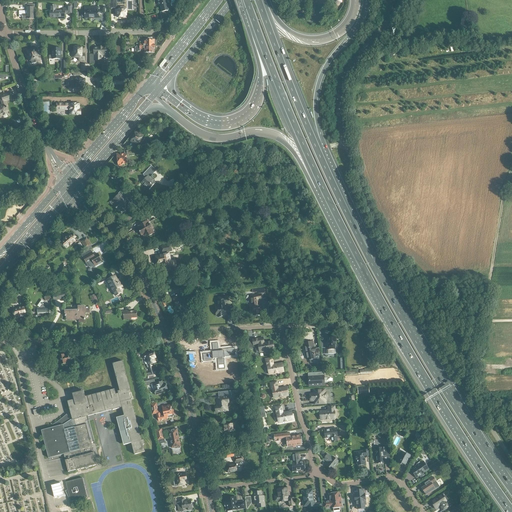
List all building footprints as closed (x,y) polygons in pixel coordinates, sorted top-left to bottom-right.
[(161,6),(162,12),(160,12),(162,20),(169,18),(169,15),(170,14),(169,11),(166,0),(157,0),(158,5),(161,6)] [(50,10),(50,17),(60,17),(60,19),(65,19),(65,14),(68,14),(72,14),(72,4),(66,5),(66,8),(63,8),(63,11),(56,11),(56,5),(50,5),(50,10)] [(85,11),(85,10),(85,11),(85,17),(85,18),(99,18),(99,13),(102,13),(105,13),(105,6),(102,6),(102,10),(99,10),(99,7),(84,7),(85,11)] [(22,17),(22,20),(33,20),(33,7),(27,7),(27,11),(19,11),(19,17),(22,17)] [(120,10),(116,10),(116,13),(117,13),(117,17),(121,17),(121,18),(126,18),(126,7),(120,7),(120,10)] [(137,47),(152,47),(154,47),(154,41),(152,41),(152,39),(148,39),(148,41),(145,41),(145,44),(137,44),(137,47)] [(28,57),(29,61),(31,61),(32,64),(36,63),(35,61),(40,60),(39,57),(37,57),(35,49),(34,46),(31,47),(32,50),(28,51),(29,57),(28,57)] [(79,57),(79,60),(85,60),(85,56),(82,56),(82,48),(79,48),(79,47),(74,47),(74,52),(73,52),(73,57),(79,57)] [(90,54),(90,64),(95,64),(95,61),(103,61),(103,57),(103,56),(109,56),(109,47),(94,47),(94,54),(93,54),(90,54)] [(154,53),(154,47),(152,47),(137,47),(135,47),(135,52),(140,52),(140,50),(145,50),(145,53),(147,53),(147,56),(152,56),(152,53),(154,53)] [(61,62),(61,73),(66,73),(66,61),(62,61),(61,60),(61,48),(52,48),(52,56),(49,56),(49,60),(55,60),(58,60),(58,61),(60,61),(61,62)] [(136,59),(129,59),(129,66),(133,66),(133,70),(138,70),(138,63),(136,63),(136,59)] [(71,80),(71,89),(86,88),(85,79),(71,80)] [(5,101),(11,99),(8,92),(0,95),(0,98),(2,105),(0,105),(0,116),(2,116),(1,114),(8,112),(6,107),(7,107),(5,101)] [(70,103),(57,103),(57,110),(69,110),(69,108),(70,108),(70,110),(70,115),(81,115),(81,110),(79,110),(79,104),(76,104),(73,104),(70,104),(70,103)] [(139,145),(140,146),(142,143),(140,142),(143,136),(136,132),(131,141),(139,145)] [(126,154),(117,155),(119,167),(122,166),(122,164),(128,164),(126,154)] [(144,189),(146,191),(148,191),(156,183),(150,177),(156,170),(151,165),(143,175),(146,178),(141,183),(146,187),(144,189)] [(119,212),(123,207),(125,209),(129,204),(124,200),(128,196),(122,190),(112,200),(115,203),(113,206),(119,212)] [(168,211),(166,208),(155,214),(157,217),(168,211)] [(148,221),(137,227),(144,239),(154,233),(150,226),(150,225),(149,223),(148,223),(149,223),(148,221)] [(61,242),(62,244),(62,246),(63,247),(65,247),(66,249),(69,246),(71,246),(72,245),(72,244),(75,241),(74,239),(76,237),(74,234),(71,236),(70,234),(67,236),(65,236),(63,238),(63,240),(61,242)] [(91,245),(87,239),(81,242),(85,248),(91,245)] [(172,251),(171,245),(161,247),(162,253),(172,251)] [(90,250),(82,255),(83,257),(82,257),(86,263),(88,262),(91,267),(94,265),(95,266),(98,265),(97,263),(102,261),(98,254),(94,256),(92,252),(90,250)] [(163,266),(164,268),(173,267),(174,265),(173,262),(172,261),(170,261),(169,254),(164,255),(164,254),(157,256),(158,258),(156,259),(157,266),(162,265),(162,267),(163,266)] [(100,278),(98,279),(100,283),(107,279),(111,286),(113,291),(116,296),(121,293),(119,289),(122,286),(119,280),(117,280),(115,276),(110,279),(109,278),(107,275),(104,276),(100,278)] [(12,289),(13,293),(21,290),(19,285),(15,286),(16,288),(12,289)] [(50,295),(50,296),(51,299),(52,301),(66,298),(65,296),(64,292),(53,294),(53,295),(50,295)] [(252,314),(254,313),(254,314),(254,316),(260,315),(260,313),(262,313),(261,304),(260,304),(260,300),(262,300),(262,299),(267,298),(266,293),(261,294),(251,296),(252,305),(251,305),(252,314)] [(99,302),(95,294),(91,296),(94,304),(99,302)] [(172,298),(174,301),(177,309),(183,307),(184,310),(188,308),(186,304),(188,304),(186,300),(185,301),(183,296),(181,298),(179,295),(172,298)] [(216,315),(218,315),(219,317),(224,316),(224,315),(226,315),(226,306),(225,306),(225,304),(231,303),(231,296),(221,297),(221,301),(218,301),(219,306),(216,307),(216,315)] [(38,315),(37,315),(38,319),(41,318),(41,319),(51,315),(50,312),(50,307),(49,307),(50,307),(50,306),(49,306),(48,305),(48,304),(47,303),(46,302),(45,301),(40,308),(37,308),(36,309),(35,309),(34,311),(34,312),(35,313),(36,313),(37,313),(38,315)] [(13,311),(13,312),(13,313),(14,315),(15,315),(15,317),(16,317),(17,318),(25,316),(27,315),(25,307),(21,308),(21,307),(13,309),(13,311)] [(78,307),(78,308),(78,320),(79,320),(79,322),(85,322),(85,320),(85,313),(89,312),(89,307),(85,308),(85,307),(78,307)] [(65,317),(66,317),(66,320),(78,320),(78,308),(74,308),(74,311),(65,311),(65,317)] [(126,312),(123,312),(124,320),(131,319),(131,318),(137,318),(136,311),(130,312),(130,308),(126,309),(126,312)] [(328,342),(327,343),(328,348),(323,348),(323,340),(319,340),(321,348),(321,354),(336,354),(336,350),(337,349),(338,348),(338,347),(337,346),(337,345),(336,345),(335,345),(335,337),(328,337),(328,342)] [(252,342),(248,343),(249,349),(254,347),(255,347),(256,353),(260,352),(261,352),(262,352),(263,352),(264,351),(265,351),(266,351),(267,351),(268,351),(268,350),(270,350),(271,350),(272,350),(273,350),(274,349),(272,341),(264,343),(263,338),(253,339),(252,340),(252,342)] [(313,342),(304,343),(305,350),(306,350),(308,360),(309,359),(310,364),(321,362),(320,360),(320,356),(321,356),(320,349),(320,348),(315,349),(315,348),(314,348),(313,342)] [(213,353),(203,354),(204,360),(214,359),(214,358),(218,358),(218,365),(224,364),(224,357),(225,357),(224,356),(235,355),(235,348),(221,350),(222,351),(218,351),(218,343),(212,344),(213,352),(212,352),(213,353)] [(147,361),(148,364),(146,365),(148,368),(149,367),(150,373),(147,373),(148,378),(149,379),(152,378),(154,378),(155,378),(153,372),(154,372),(152,366),(152,364),(156,363),(154,359),(156,358),(154,351),(146,354),(143,355),(145,360),(146,359),(147,361)] [(57,359),(58,363),(60,362),(61,365),(66,364),(66,367),(73,365),(72,361),(69,362),(68,356),(65,356),(64,355),(59,356),(59,358),(57,359)] [(282,372),(283,372),(283,370),(283,369),(283,368),(282,368),(282,363),(273,365),(272,357),(271,357),(272,358),(266,359),(266,358),(267,367),(268,366),(269,374),(270,374),(271,374),(272,374),(273,374),(275,373),(276,373),(277,373),(279,372),(280,373),(281,373),(282,372)] [(44,429),(39,431),(39,432),(41,431),(48,457),(53,456),(61,454),(63,454),(65,460),(68,472),(68,473),(97,465),(97,463),(94,453),(92,448),(93,447),(92,445),(86,422),(89,421),(89,420),(88,416),(112,410),(112,411),(113,411),(120,409),(119,408),(122,407),(124,416),(117,418),(124,445),(131,443),(134,454),(134,455),(145,452),(143,445),(145,445),(144,440),(142,441),(130,394),(131,393),(123,361),(113,364),(120,392),(118,392),(118,394),(116,395),(114,389),(85,397),(84,391),(81,391),(72,394),(73,398),(74,400),(73,400),(68,402),(72,419),(70,420),(67,423),(65,423),(62,419),(58,422),(55,424),(54,425),(49,427),(46,428),(45,429),(44,429)] [(310,381),(309,381),(309,386),(324,385),(324,383),(327,383),(327,378),(324,378),(323,372),(316,373),(316,377),(310,377),(310,381)] [(276,381),(276,382),(271,383),(270,382),(272,390),(274,398),(275,398),(276,398),(277,398),(278,397),(279,397),(280,397),(281,397),(282,397),(284,396),(285,396),(286,396),(287,396),(288,395),(286,387),(278,389),(276,381)] [(153,392),(154,391),(155,395),(168,391),(166,385),(163,386),(162,382),(153,384),(151,385),(153,392)] [(326,400),(326,399),(327,399),(328,398),(328,397),(329,396),(328,395),(328,394),(327,394),(326,394),(326,393),(325,393),(324,390),(314,391),(314,394),(310,394),(310,401),(314,401),(314,404),(325,404),(325,400),(326,400)] [(231,391),(223,392),(223,397),(216,398),(216,402),(216,407),(215,407),(216,413),(228,411),(226,401),(232,400),(231,391)] [(168,418),(174,416),(173,410),(171,410),(170,405),(162,407),(164,415),(160,416),(159,413),(157,403),(150,404),(152,415),(157,414),(158,421),(168,418)] [(287,421),(288,421),(289,421),(290,421),(291,421),(291,420),(292,420),(292,419),(292,418),(292,417),(292,416),(291,412),(282,413),(281,405),(281,406),(275,408),(275,406),(275,407),(276,415),(277,415),(278,419),(278,420),(278,421),(278,422),(278,423),(279,423),(280,423),(281,423),(282,423),(282,422),(284,422),(285,422),(286,422),(287,421)] [(328,407),(328,411),(320,412),(320,416),(320,417),(320,418),(320,419),(320,420),(321,420),(322,420),(323,420),(324,420),(326,420),(327,420),(328,420),(329,420),(329,419),(331,419),(331,420),(332,420),(333,420),(334,419),(334,411),(335,411),(334,406),(334,407),(328,407)] [(233,424),(230,424),(229,423),(228,423),(227,424),(224,425),(225,433),(233,432),(233,428),(233,424)] [(162,428),(156,430),(155,430),(158,441),(165,439),(162,428)] [(336,428),(324,430),(325,439),(331,438),(331,442),(333,442),(337,441),(337,437),(336,428)] [(177,429),(168,431),(172,448),(180,447),(177,429)] [(289,433),(274,435),(274,441),(286,440),(286,441),(284,441),(285,445),(286,445),(287,447),(293,446),(293,448),(296,448),(296,446),(302,445),(301,443),(302,443),(301,437),(300,435),(290,437),(289,433)] [(390,460),(388,446),(379,447),(379,448),(375,448),(375,449),(374,449),(375,456),(376,456),(377,464),(385,463),(384,461),(390,460)] [(354,452),(355,461),(357,461),(357,466),(365,465),(365,458),(370,457),(369,449),(363,450),(363,451),(354,452)] [(236,464),(225,466),(226,469),(227,469),(228,473),(237,471),(236,467),(239,466),(238,462),(243,461),(242,457),(241,457),(241,456),(244,456),(243,452),(234,453),(234,458),(235,457),(235,458),(234,458),(235,463),(235,462),(236,464)] [(395,457),(397,457),(395,462),(401,465),(402,462),(407,464),(411,456),(406,453),(404,452),(403,455),(399,453),(399,454),(397,453),(395,457)] [(291,463),(293,474),(293,472),(304,471),(304,472),(305,472),(304,462),(299,462),(298,454),(291,455),(292,463),(291,463)] [(332,470),(339,462),(332,456),(332,457),(328,454),(323,459),(327,462),(325,465),(332,470)] [(411,470),(416,478),(419,476),(421,478),(425,475),(424,473),(428,470),(424,465),(426,464),(423,461),(420,463),(419,462),(416,464),(417,465),(411,470)] [(60,463),(50,465),(53,476),(63,474),(60,463)] [(434,472),(439,468),(436,463),(431,467),(434,472)] [(176,477),(173,478),(174,481),(175,481),(176,486),(178,486),(178,485),(186,484),(186,482),(187,482),(186,479),(187,478),(187,477),(186,475),(185,474),(179,475),(179,473),(176,474),(176,477)] [(425,486),(421,488),(426,495),(427,495),(428,496),(432,494),(431,493),(436,489),(440,487),(437,482),(433,476),(423,483),(425,486)] [(82,478),(66,482),(70,502),(87,497),(82,478)] [(64,495),(61,483),(51,486),(54,497),(64,495)] [(288,501),(289,506),(295,506),(294,498),(288,499),(287,488),(277,489),(278,496),(274,496),(275,501),(278,501),(279,502),(288,501)] [(313,502),(312,490),(302,492),(304,507),(308,506),(308,510),(313,510),(313,511),(322,510),(321,503),(316,504),(315,502),(313,502)] [(357,493),(354,493),(355,506),(357,506),(357,510),(364,509),(364,505),(365,505),(365,499),(366,499),(365,491),(364,491),(364,490),(357,490),(357,493)] [(256,504),(257,508),(266,507),(264,495),(262,496),(262,491),(253,492),(254,504),(256,504)] [(339,507),(342,507),(340,493),(329,494),(330,501),(323,502),(324,508),(331,507),(331,508),(333,508),(333,511),(339,510),(339,507)] [(442,494),(431,502),(435,509),(440,506),(443,511),(450,506),(446,501),(448,500),(445,496),(443,497),(442,494)] [(238,510),(246,509),(245,501),(237,502),(237,497),(225,498),(225,502),(224,503),(224,507),(226,507),(226,511),(238,510)] [(181,511),(184,511),(183,509),(188,508),(188,509),(192,508),(192,506),(193,506),(192,502),(191,503),(191,501),(185,502),(184,498),(178,499),(179,502),(177,503),(178,511),(181,511)] [(71,511),(70,503),(56,507),(56,511),(86,511),(82,511),(71,511)] [(465,508),(461,503),(456,507),(459,511),(465,508)]
